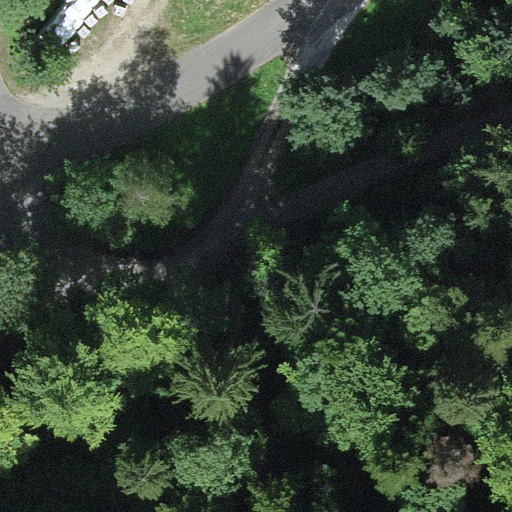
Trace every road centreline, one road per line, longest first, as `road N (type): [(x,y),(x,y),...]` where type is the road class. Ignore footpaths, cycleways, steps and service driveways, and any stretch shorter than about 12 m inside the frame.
road 1 (track): [(511,134),(220,247),(92,277),(55,272),(0,230)]
road 2 (residential): [(321,0),(246,50),(0,171)]
